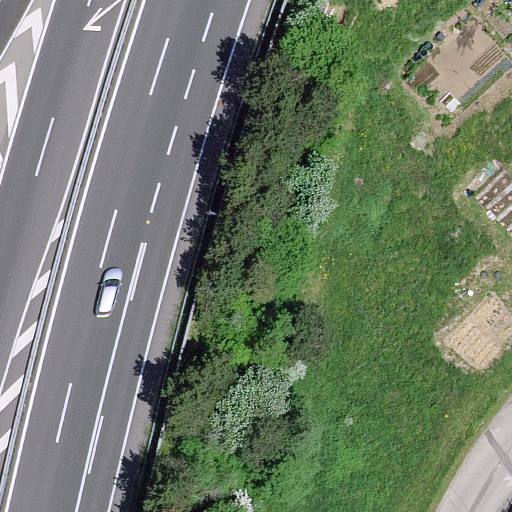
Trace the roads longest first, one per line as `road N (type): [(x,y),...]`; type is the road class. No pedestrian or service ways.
road 1 (trunk): [(42,511),(82,339),(181,0)]
road 2 (trunk): [(91,0),(0,291)]
